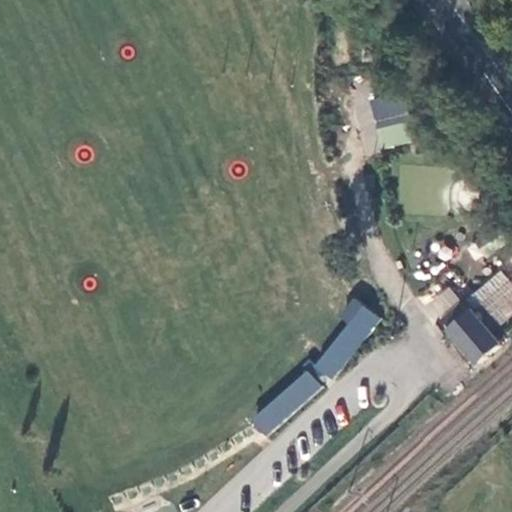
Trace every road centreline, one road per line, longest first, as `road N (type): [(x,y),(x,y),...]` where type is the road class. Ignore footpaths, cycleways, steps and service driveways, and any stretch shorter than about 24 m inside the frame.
road 1 (track): [(425,331),(367,219),(344,120),(342,33)]
road 2 (unclassified): [(282,511),(433,370),(436,343),(425,331)]
